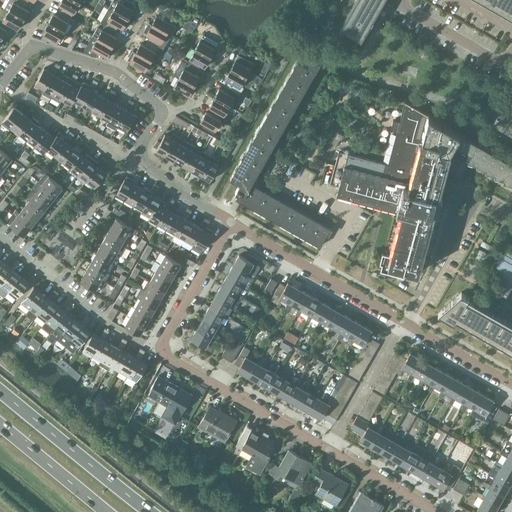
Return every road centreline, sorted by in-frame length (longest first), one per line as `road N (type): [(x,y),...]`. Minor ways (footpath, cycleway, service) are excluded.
road 1 (residential): [(328,449),(161,350)]
road 2 (residential): [(399,318),(231,222)]
road 3 (trunk): [(149,511),(0,391)]
road 4 (residential): [(399,318),(328,449)]
road 5 (residential): [(161,350),(231,222)]
road 6 (residential): [(161,350),(99,316),(45,272)]
road 7 (trunk): [(0,425),(105,511)]
road 8 (residential): [(511,382),(399,318)]
road 9 (residential): [(438,511),(328,449)]
